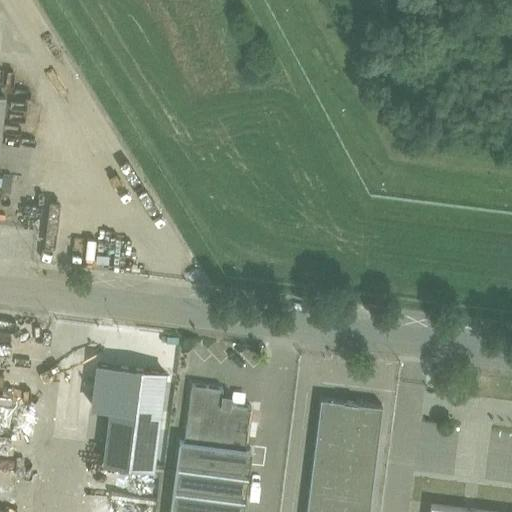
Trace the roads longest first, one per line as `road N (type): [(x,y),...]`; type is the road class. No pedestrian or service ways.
road 1 (unclassified): [(0,286),(511,351)]
road 2 (unknown): [(73,295),(68,511)]
